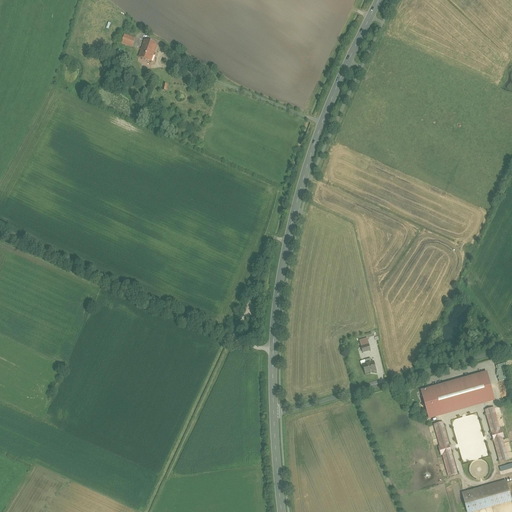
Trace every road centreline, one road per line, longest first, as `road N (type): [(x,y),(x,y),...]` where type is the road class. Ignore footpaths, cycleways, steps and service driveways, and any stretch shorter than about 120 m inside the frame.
road 1 (secondary): [(381,0),(325,112),(294,204),(277,308),(274,415)]
road 2 (track): [(282,351),(237,340),(0,225)]
road 3 (unclassified): [(274,415),(511,347)]
